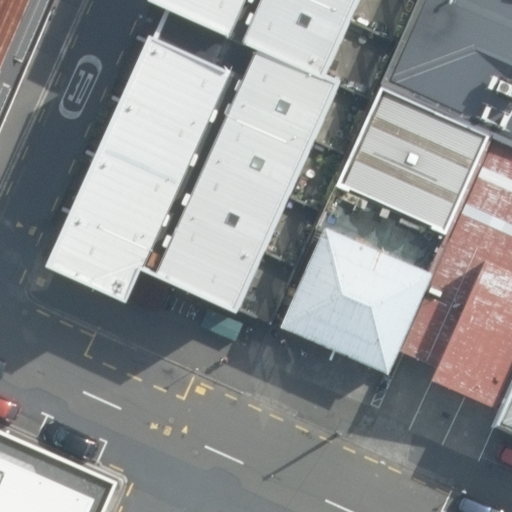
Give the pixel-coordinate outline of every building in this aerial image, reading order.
[(0,0),(0,116),(51,0),(0,0)] [(418,0),(153,0),(165,5),(47,262),(125,298),(141,269),(278,328),(376,93),(418,0)] [(511,0),(418,0),(376,93),(495,138),(511,145),(511,0)] [(278,328),(390,368),(495,138),(376,93),(278,328)] [(511,410),(511,145),(495,138),(390,368),(506,424),(511,410)] [(0,511),(106,511),(120,480),(0,427),(0,511)]
